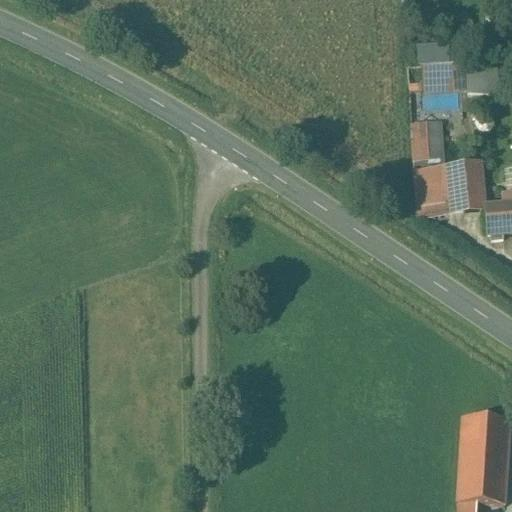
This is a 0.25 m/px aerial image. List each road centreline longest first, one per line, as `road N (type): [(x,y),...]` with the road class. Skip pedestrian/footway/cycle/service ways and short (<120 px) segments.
road 1 (unclassified): [(199,511),(200,208),(232,152)]
road 2 (secondary): [(232,152),(511,337)]
road 3 (secondary): [(0,26),(232,152)]
